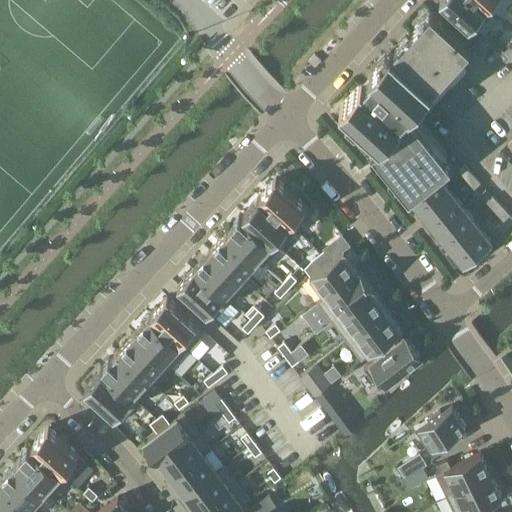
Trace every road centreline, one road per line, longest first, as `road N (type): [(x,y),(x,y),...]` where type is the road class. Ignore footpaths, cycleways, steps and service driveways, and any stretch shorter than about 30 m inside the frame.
road 1 (residential): [(49,379),(290,115)]
road 2 (residential): [(449,312),(290,115)]
road 3 (residential): [(49,379),(103,428),(165,511)]
road 4 (residential): [(290,115),(395,0)]
